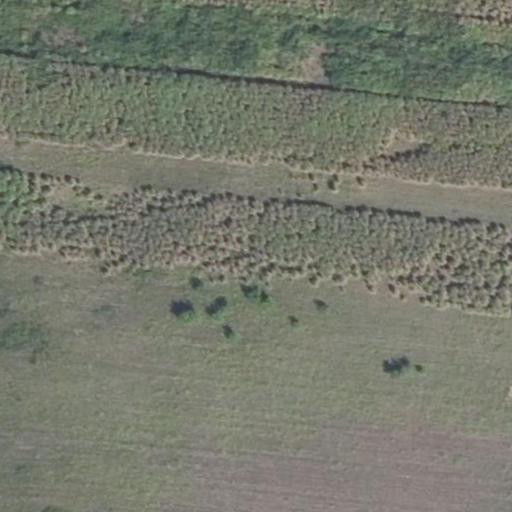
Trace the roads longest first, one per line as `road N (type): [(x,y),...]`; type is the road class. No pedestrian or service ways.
road 1 (tertiary): [(511,200),(151,245)]
road 2 (tertiary): [(0,291),(151,245)]
road 3 (tertiary): [(151,245),(0,251)]
